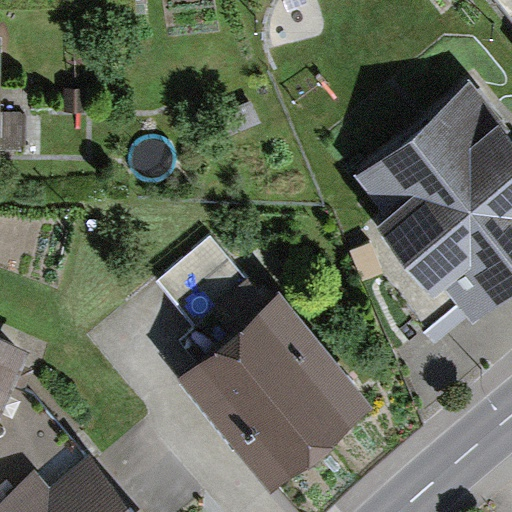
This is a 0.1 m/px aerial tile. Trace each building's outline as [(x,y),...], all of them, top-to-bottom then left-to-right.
[(31,43),(0,43),(0,159),(32,160),(31,43)] [(511,110),(496,92),(399,176),(511,305),(511,110)] [(373,391),(281,281),(180,364),(272,475),(373,391)] [(0,461),(45,363),(0,343),(0,461)] [(69,465),(16,511),(161,511),(120,466),(92,491),(69,465)]
